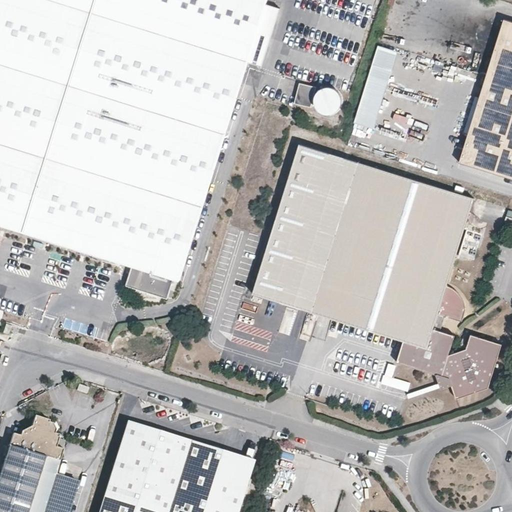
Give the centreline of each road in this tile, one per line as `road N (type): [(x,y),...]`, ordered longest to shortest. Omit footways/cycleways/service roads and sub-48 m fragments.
road 1 (residential): [(421,463),(68,359),(17,374),(0,402)]
road 2 (unknown): [(511,189),(449,167),(445,140),(467,78)]
